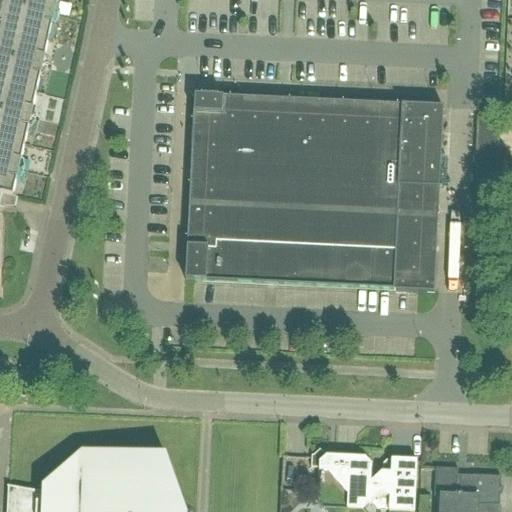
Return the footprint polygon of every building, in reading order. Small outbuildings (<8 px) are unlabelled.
[(0,0),(0,208),(3,198),(13,200),(58,0),(0,0)] [(215,261),(216,246),(436,257),(443,111),(221,100),(195,99),(194,115),(193,115),(187,260),(215,261)] [(501,121),(477,120),(471,253),(495,254),(501,121)] [(434,296),(434,295),(436,257),(216,246),(215,261),(187,260),(186,284),(194,284),(202,284),(202,285),(266,288),(276,288),(419,295),(434,296)] [(185,511),(166,459),(80,455),(42,490),(41,494),(7,490),(6,511),(185,511)] [(311,459),(311,471),(319,471),(317,505),(323,511),(364,511),(372,505),(377,511),(413,511),(416,464),(391,463),(387,463),(383,467),(382,476),(381,476),(371,485),(371,488),(370,488),(371,468),(365,461),(311,459)] [(502,497),(502,491),(500,491),(500,479),(458,477),(458,472),(435,471),(434,499),(440,499),(439,511),(476,511),(477,507),(499,508),(499,496),(502,497)]
